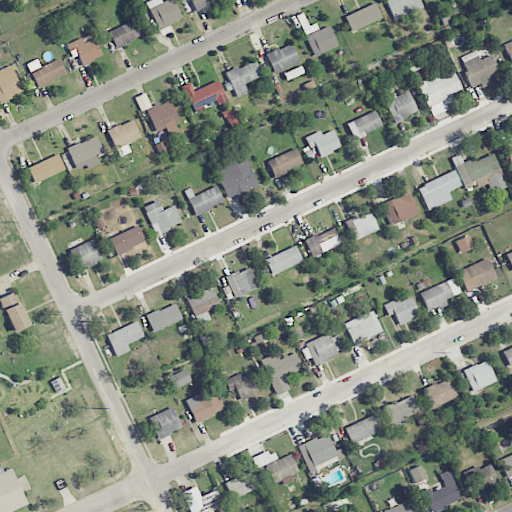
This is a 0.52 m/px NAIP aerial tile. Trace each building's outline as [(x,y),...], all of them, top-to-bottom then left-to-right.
[(173,0),(166,0),(162,2),(161,0),(149,0),(148,1),(159,28),(181,18),(173,0)] [(190,0),(195,11),(219,0),(190,0)] [(385,0),(394,19),(423,7),(419,0),(385,0)] [(344,16),(351,32),(381,17),(374,2),(344,16)] [(329,25),(318,30),(315,23),(308,26),(302,12),(296,15),(314,57),(338,46),(329,25)] [(144,36),(138,19),(108,30),(115,47),(144,36)] [(72,58),(78,55),(82,65),(102,56),(95,38),(83,42),(81,37),(66,44),(72,58)] [(511,40),(503,44),(511,64),(511,40)] [(258,56),(265,75),(298,63),(291,44),(258,56)] [(498,71),(491,54),(479,59),(476,50),(460,56),(472,86),(480,83),(482,87),(495,81),(492,74),(498,71)] [(411,71),(422,67),(418,55),(406,59),(411,71)] [(65,76),(59,59),(40,66),(37,59),(27,62),(36,87),(65,76)] [(261,76),(254,60),(225,72),(236,97),(247,92),(244,84),(261,76)] [(0,102),(23,92),(10,65),(0,69),(0,102)] [(431,115),(453,106),(448,95),(462,89),(453,68),(417,83),(431,115)] [(189,82),(181,86),(193,110),(215,100),(218,105),(227,101),(217,80),(193,91),(189,82)] [(385,99),(392,121),(417,113),(409,91),(385,99)] [(146,110),(155,131),(178,122),(170,100),(150,107),(145,93),(134,97),(140,112),(146,110)] [(230,128),(238,124),(230,107),(222,111),(230,128)] [(346,123),(353,140),(382,126),(374,110),(346,123)] [(140,138),(132,119),(107,129),(119,157),(131,152),(127,143),(140,138)] [(340,148),(333,130),(321,134),(319,130),(305,136),(314,159),(340,148)] [(76,169),(85,165),(87,169),(99,163),(95,155),(103,152),(95,135),(66,148),(76,169)] [(273,176),(302,165),(296,148),(267,160),(273,176)] [(464,188),(486,178),(492,193),(507,186),(492,152),(463,165),(459,156),(452,159),(464,188)] [(27,167),(34,183),(65,169),(57,154),(27,167)] [(226,198),(233,195),(234,196),(257,187),(245,156),(214,168),(226,198)] [(451,200),(448,191),(460,185),(454,170),(417,187),(427,210),(451,200)] [(190,188),(184,190),(194,215),(223,203),(216,186),(193,195),(190,188)] [(417,213),(407,192),(381,204),(390,225),(417,213)] [(143,207),(155,234),(182,222),(174,205),(162,210),(158,200),(143,207)] [(378,229),(370,211),(350,220),(358,238),(378,229)] [(145,242),(138,225),(108,238),(115,255),(145,242)] [(312,256),(341,243),(333,227),(305,240),(312,256)] [(455,240),(459,253),(473,247),(469,235),(455,240)] [(69,248),(76,269),(101,261),(94,240),(69,248)] [(269,275),(302,261),(296,246),(262,260),(269,275)] [(495,280),(489,259),(457,269),(464,290),(495,280)] [(232,297),(257,289),(251,267),(225,275),(232,297)] [(427,312),(447,304),(445,299),(460,293),(454,277),(419,292),(427,312)] [(186,298),(198,325),(210,319),(206,311),(220,305),(211,286),(186,298)] [(29,325),(14,292),(0,297),(0,302),(13,332),(29,325)] [(399,301),(397,298),(383,304),(387,316),(394,313),(398,324),(419,316),(411,296),(399,301)] [(182,319),(175,302),(145,315),(152,332),(182,319)] [(344,321),(352,344),(381,334),(373,311),(344,321)] [(143,337),(136,321),(106,334),(116,357),(129,351),(126,344),(143,337)] [(339,334),(330,338),(328,334),(304,342),(311,363),(345,351),(339,334)] [(511,346),(502,351),(509,367),(511,365),(511,346)] [(279,359),(276,353),(260,360),(275,395),(289,389),(283,377),(302,369),(295,352),(279,359)] [(463,370),(472,392),(496,381),(487,360),(463,370)] [(191,381),(186,369),(168,376),(173,389),(191,381)] [(260,390),(253,372),(242,377),(240,373),(225,379),(230,392),(235,390),(239,399),(260,390)] [(423,389),(432,408),(457,397),(448,378),(423,389)] [(224,410),(214,387),(185,399),(195,423),(224,410)] [(384,407),(391,423),(419,411),(413,394),(384,407)] [(149,415),(156,437),(180,430),(173,408),(149,415)] [(344,427),(351,443),(382,430),(375,414),(344,427)] [(298,445),(308,472),(344,458),(340,448),(334,451),(327,434),(298,445)] [(298,472),(290,454),(277,460),(273,449),(252,458),(256,468),(265,465),(273,484),(281,481),(282,485),(292,480),(290,475),(298,472)] [(511,453),(499,460),(506,476),(511,473),(511,453)] [(468,484),(473,482),(477,491),(498,482),(490,464),(479,469),(477,465),(462,472),(468,484)] [(413,484),(425,478),(420,465),(407,470),(413,484)] [(0,511),(26,501),(22,492),(31,488),(25,475),(16,479),(10,467),(1,471),(0,468),(0,511)] [(439,473),(444,485),(425,493),(431,511),(460,501),(449,470),(439,473)] [(224,482),(230,498),(260,487),(254,471),(224,482)] [(180,492),(188,511),(211,511),(211,510),(223,505),(216,489),(200,496),(195,486),(180,492)] [(412,511),(407,500),(382,511),(412,511)]
